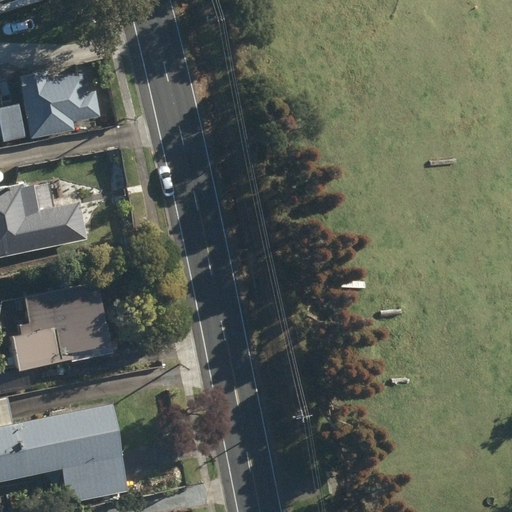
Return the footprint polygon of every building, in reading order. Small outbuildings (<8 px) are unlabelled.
[(20,76),(32,136),(75,128),(74,121),(101,115),(96,89),(88,91),(84,71),(49,78),(47,71),(20,76)] [(19,104),(0,106),(0,134),(3,134),(4,140),(25,137),(19,104)] [(0,254),(87,239),(81,202),(38,210),(33,185),(24,186),(23,183),(0,186),(0,254)] [(14,333),(20,366),(71,357),(71,360),(112,352),(98,279),(24,292),(30,321),(20,323),(21,332),(14,333)] [(0,392),(30,387),(27,369),(0,373),(0,392)] [(14,425),(8,396),(0,397),(0,473),(25,468),(26,472),(72,463),(79,500),(131,491),(114,400),(16,419),(17,425),(14,425)]
